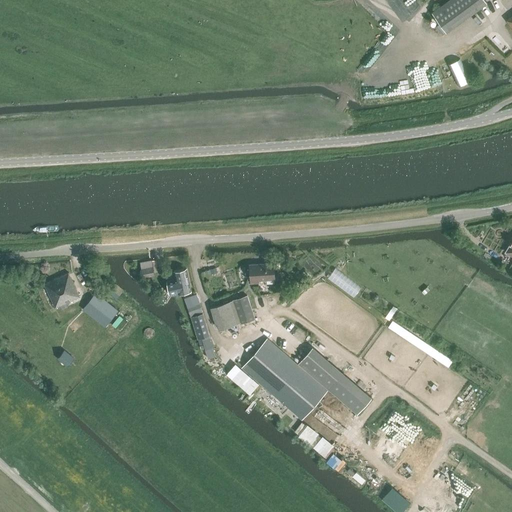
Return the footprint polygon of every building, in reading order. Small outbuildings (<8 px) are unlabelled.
[(447,0),(432,11),(447,31),(491,0),(447,0)] [(258,280),(275,279),(274,262),(250,264),(251,283),(259,283),(258,280)] [(155,276),(153,267),(141,269),(143,278),(155,276)] [(336,267),(328,278),(354,296),(362,286),(336,267)] [(170,294),(178,292),(179,293),(192,290),(187,268),(174,271),(176,280),(168,282),(170,294)] [(56,307),(80,296),(75,285),(69,273),(45,284),(47,288),(42,290),(51,309),(55,307),(56,307)] [(119,294),(123,290),(116,284),(112,289),(119,294)] [(105,326),(118,311),(96,293),(83,309),(105,326)] [(190,314),(202,310),(197,294),(185,298),(190,314)] [(233,300),(230,301),(211,307),(218,330),(240,323),(240,324),(248,321),(255,319),(248,295),(233,300)] [(393,305),(387,316),(391,319),(397,308),(393,305)] [(210,336),(203,312),(191,316),(198,339),(210,336)] [(203,340),(209,358),(216,355),(211,338),(203,340)] [(315,405),(328,390),(267,338),(242,367),(302,420),(315,405)] [(298,363),(328,388),(343,371),(313,345),(298,363)] [(67,366),(74,358),(64,350),(58,358),(67,366)] [(366,392),(365,389),(365,387),(363,384),(361,382),(358,379),(354,378),(352,378),(350,378),(347,379),(344,380),(342,382),(340,384),(339,387),(338,389),(338,392),(338,394),(338,397),(339,399),(341,402),(343,403),(345,405),(348,406),(351,406),(354,406),(356,405),(359,404),(361,402),(363,400),(364,398),(365,395),(366,392)] [(407,450),(420,428),(404,419),(400,426),(410,432),(401,446),(407,450)] [(325,456),(335,444),(305,421),(295,433),(325,456)] [(357,471),(353,475),(363,483),(367,478),(357,471)]
